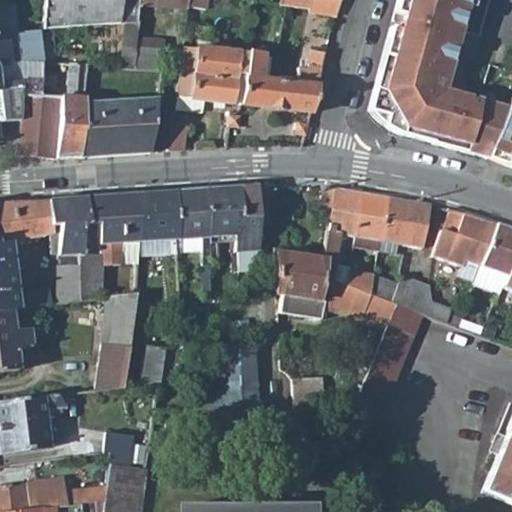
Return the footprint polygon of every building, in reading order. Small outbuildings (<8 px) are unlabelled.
[(42,0),(42,29),(43,29),(122,22),(136,21),(137,9),(137,0),(42,0)] [(137,0),(137,9),(185,13),(187,0),(137,0)] [(187,0),(185,13),(207,15),(209,0),(187,0)] [(293,0),(293,6),(308,7),(308,12),(335,16),(339,0),(293,0)] [(454,142),(489,152),(506,110),(439,89),(463,0),(396,0),(386,40),(391,42),(383,70),(378,69),(367,110),(366,112),(384,131),(452,149),(454,142)] [(118,68),(132,69),(135,38),(136,21),(122,22),(118,68)] [(3,34),(0,34),(0,64),(8,64),(20,63),(21,63),(41,64),(36,30),(16,33),(3,34)] [(159,71),(161,41),(135,38),(132,69),(159,71)] [(386,40),(378,69),(383,70),(391,42),(386,40)] [(239,105),(264,107),(267,80),(259,79),(262,47),(256,46),(255,52),(246,51),(246,52),(246,53),(242,83),(239,101),(239,105)] [(199,101),(230,104),(233,82),(236,52),(194,47),(194,49),(180,48),(173,98),(199,101)] [(264,107),(310,112),(324,54),(309,50),(303,76),(302,85),(294,83),(295,78),(288,76),(287,83),(271,80),(267,80),(264,107)] [(246,53),(236,52),(233,82),(242,83),(246,53)] [(8,64),(0,64),(0,76),(18,75),(22,75),(21,63),(20,63),(8,64)] [(67,66),(65,95),(68,98),(82,99),(85,67),(67,66)] [(18,75),(0,76),(0,90),(18,89),(18,75)] [(18,89),(0,90),(0,120),(16,120),(15,130),(14,141),(13,157),(53,159),(58,98),(39,98),(18,97),(18,89)] [(39,98),(40,89),(18,89),(18,97),(39,98)] [(58,98),(53,159),(78,158),(82,103),(82,99),(68,98),(58,98)] [(198,112),(199,101),(173,98),(172,109),(198,112)] [(489,152),(487,159),(511,167),(511,98),(506,110),(489,152)] [(78,158),(148,153),(155,99),(82,103),(78,158)] [(237,127),(237,117),(228,116),(227,126),(237,127)] [(0,130),(15,130),(16,120),(0,120),(0,130)] [(306,126),(296,123),(294,133),(304,135),(306,126)] [(170,124),(166,152),(181,151),(183,126),(170,124)] [(15,130),(0,130),(0,142),(14,141),(15,130)] [(454,142),(452,149),(487,159),(489,152),(454,142)] [(253,188),(236,189),(239,237),(255,235),(253,188)] [(204,191),(206,238),(207,238),(232,237),(239,237),(236,189),(204,191)] [(318,210),(328,213),(331,190),(320,189),(318,210)] [(346,270),(346,269),(331,266),(334,245),(338,246),(340,235),(351,238),(358,194),(344,191),(331,190),(328,213),(322,260),(319,279),(343,287),(346,270)] [(171,193),(173,240),(174,258),(199,256),(201,303),(211,302),(209,261),(208,251),(207,243),(207,238),(206,238),(204,191),(202,191),(171,193)] [(138,195),(135,242),(173,240),(171,193),(138,195)] [(358,194),(351,238),(376,242),(384,199),(358,194)] [(135,242),(138,195),(84,198),(85,224),(95,223),(96,244),(97,254),(98,264),(114,264),(115,264),(117,243),(135,242)] [(47,200),(46,229),(53,228),(53,252),(53,254),(75,254),(77,254),(77,224),(85,224),(84,198),(47,200)] [(384,199),(376,242),(420,251),(428,207),(384,199)] [(47,200),(0,203),(0,241),(6,241),(26,238),(46,234),(46,229),(47,200)] [(447,211),(440,233),(454,237),(462,215),(447,211)] [(452,258),(461,261),(477,267),(494,227),(462,215),(454,237),(440,233),(434,253),(445,256),(443,262),(449,265),(452,258)] [(77,254),(85,254),(85,224),(77,224),(77,254)] [(511,233),(494,227),(477,267),(472,281),(472,282),(469,289),(495,298),(497,291),(511,257),(511,233)] [(255,235),(239,237),(232,237),(233,252),(235,252),(247,251),(248,273),(256,273),(255,235)] [(45,289),(13,292),(6,241),(0,241),(0,309),(33,306),(47,304),(45,289)] [(115,264),(134,264),(135,242),(117,243),(115,264)] [(207,243),(208,251),(209,261),(216,260),(215,243),(207,243)] [(236,274),(248,273),(247,251),(235,252),(235,257),(236,274)] [(53,265),(75,265),(75,254),(53,254),(53,265)] [(86,282),(85,254),(77,254),(75,254),(75,265),(75,282),(86,282)] [(75,282),(75,300),(97,297),(98,264),(97,254),(85,254),(86,282),(75,282)] [(272,254),(274,296),(279,297),(277,315),(315,320),(317,302),(319,279),(322,260),(272,254)] [(511,257),(497,291),(511,297),(511,257)] [(461,261),(456,276),(472,282),(472,281),(477,267),(461,261)] [(53,265),(53,303),(75,300),(75,282),(75,265),(53,265)] [(343,287),(354,291),(366,296),(370,276),(370,275),(346,270),(343,287)] [(366,296),(394,306),(408,311),(417,284),(399,278),(396,286),(370,276),(366,296)] [(319,279),(317,302),(347,311),(354,291),(343,287),(319,279)] [(408,311),(421,316),(444,324),(448,312),(429,306),(427,289),(417,284),(408,311)] [(354,291),(347,311),(386,324),(394,306),(366,296),(354,291)] [(104,296),(104,301),(93,392),(120,389),(120,388),(128,343),(134,292),(104,296)] [(33,306),(0,309),(0,372),(16,371),(14,351),(29,348),(26,329),(11,331),(9,321),(34,318),(33,306)] [(344,424),(376,423),(421,316),(408,311),(394,306),(386,324),(344,424)] [(459,321),(452,319),(450,327),(457,329),(459,321)] [(457,329),(478,336),(481,330),(459,321),(457,329)] [(219,350),(220,385),(221,385),(252,385),(251,349),(219,350)] [(142,350),(136,391),(154,392),(160,374),(166,353),(142,350)] [(318,378),(289,379),(291,411),(320,410),(318,378)] [(221,407),(253,406),(252,385),(221,385),(221,391),(221,407)] [(221,391),(189,392),(188,409),(221,407),(221,391)] [(0,454),(47,448),(43,412),(64,409),(63,402),(67,402),(66,395),(32,399),(5,403),(0,403),(0,454)] [(180,409),(182,435),(255,432),(253,406),(221,407),(188,409),(180,409)] [(511,413),(479,494),(511,506),(511,413)] [(91,436),(93,454),(108,452),(112,433),(91,436)] [(127,436),(112,433),(108,452),(106,463),(123,466),(127,436)] [(137,511),(143,469),(123,466),(106,463),(105,471),(101,502),(100,511),(137,511)] [(63,492),(65,506),(101,502),(105,471),(83,474),(85,490),(63,492)] [(61,477),(0,485),(0,511),(9,511),(65,506),(63,492),(61,477)] [(65,506),(9,511),(100,511),(101,502),(65,506)]
